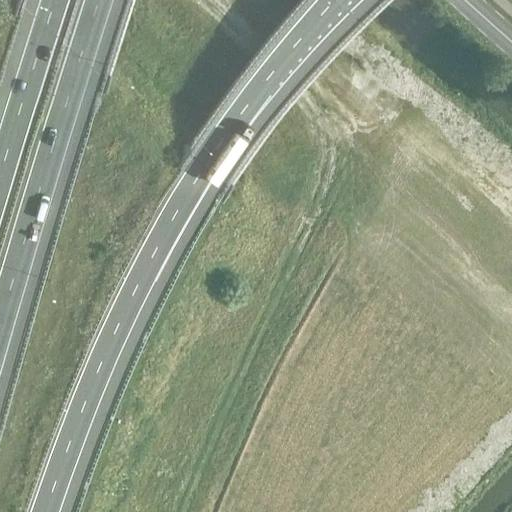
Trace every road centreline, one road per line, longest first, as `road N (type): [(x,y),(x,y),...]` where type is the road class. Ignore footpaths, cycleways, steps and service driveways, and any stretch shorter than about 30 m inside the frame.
road 1 (motorway): [(46,511),(111,338),(164,233),(265,81),(335,0)]
road 2 (motorway): [(0,326),(97,0)]
road 3 (track): [(417,138),(395,120),(324,94),(205,0)]
road 4 (motorway): [(53,0),(0,176)]
